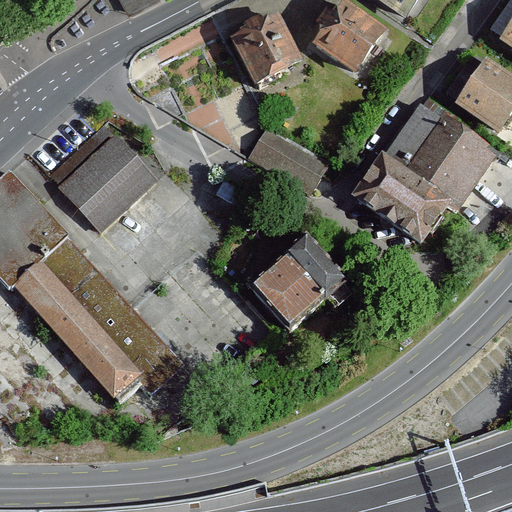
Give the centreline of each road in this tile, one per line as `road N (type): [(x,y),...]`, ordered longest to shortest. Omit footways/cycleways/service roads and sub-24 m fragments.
road 1 (primary): [(511,282),(414,375),(285,450),(231,470),(144,483),(0,488)]
road 2 (residential): [(322,220),(70,75)]
road 3 (residential): [(322,220),(490,0)]
road 4 (tertiary): [(70,75),(212,0)]
